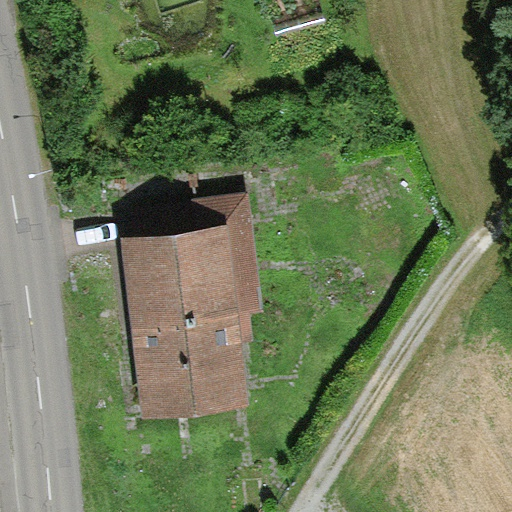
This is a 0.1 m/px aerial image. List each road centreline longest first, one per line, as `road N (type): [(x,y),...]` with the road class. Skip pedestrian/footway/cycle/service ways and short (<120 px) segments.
road 1 (track): [(291,511),(465,245),(511,208)]
road 2 (tertiary): [(51,511),(0,138)]
